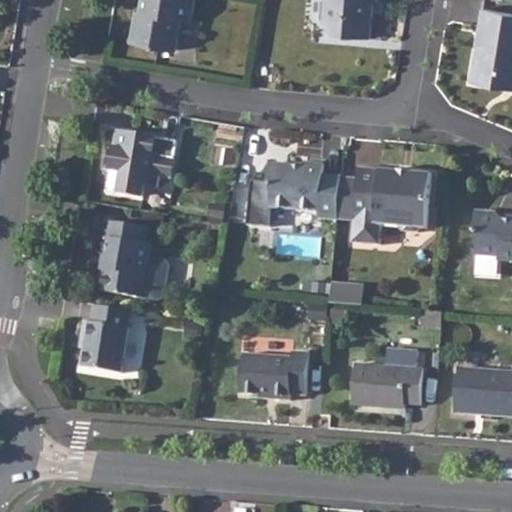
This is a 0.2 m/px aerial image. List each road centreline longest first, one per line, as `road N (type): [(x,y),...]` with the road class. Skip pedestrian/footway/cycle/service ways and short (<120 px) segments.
road 1 (residential): [(25,459),(511,496)]
road 2 (residential): [(34,69),(416,122)]
road 3 (residential): [(0,322),(34,69)]
road 4 (residential): [(416,122),(433,0)]
